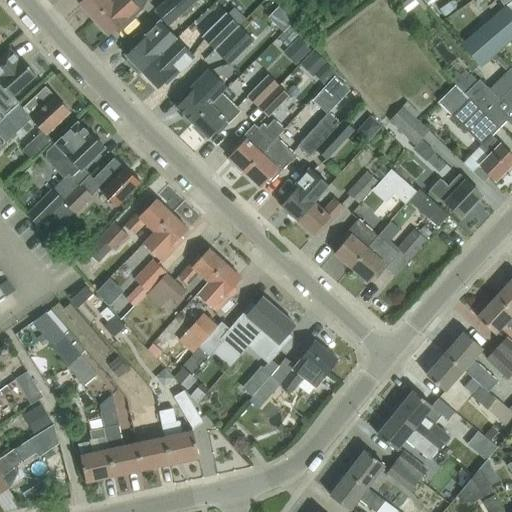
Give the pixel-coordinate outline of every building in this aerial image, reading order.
[(81,0),(79,3),(94,19),(114,0),(81,0)] [(114,0),(94,19),(108,35),(115,29),(118,32),(142,10),(147,0),(114,0)] [(165,0),(155,9),(168,26),(197,0),(165,0)] [(461,43),(480,66),(490,57),(496,52),(511,38),(511,10),(507,4),(461,43)] [(216,50),(240,25),(226,12),(202,36),(216,50)] [(158,20),(145,32),(131,46),(134,49),(127,55),(143,72),(177,39),(158,20)] [(240,25),(216,50),(229,64),(254,41),(240,25)] [(177,39),(143,72),(158,87),(164,81),(167,84),(195,57),(177,39)] [(0,109),(6,116),(19,103),(12,96),(36,74),(22,59),(20,60),(10,49),(0,58),(0,109)] [(324,49),(318,59),(331,66),(336,55),(324,49)] [(496,52),(490,57),(492,59),(497,60),(500,57),(496,52)] [(185,100),(178,106),(194,123),(223,94),(228,88),(231,85),(211,67),(181,97),(185,100)] [(500,98),(484,113),(494,122),(499,128),(506,120),(511,125),(511,67),(490,89),(500,98)] [(458,73),(452,79),(457,85),(457,86),(466,95),(470,99),(480,108),(484,113),(500,98),(490,89),(480,79),(479,80),(471,72),(470,73),(464,78),(460,74),(458,73)] [(247,95),(259,107),(280,86),(268,74),(247,95)] [(44,130),(23,149),(33,159),(53,140),(47,133),(69,111),(46,86),(23,107),(19,103),(6,116),(0,121),(0,134),(7,142),(32,118),(44,130)] [(280,86),(259,107),(268,116),(289,95),(280,86)] [(194,123),(209,138),(215,131),(218,134),(240,111),(223,94),(194,123)] [(469,100),(453,116),(481,145),(479,147),(464,163),(473,172),(483,182),(490,175),(496,181),(511,163),(511,154),(492,135),(499,128),(494,122),(484,113),(480,108),(470,99),(469,100)] [(413,147),(423,157),(427,161),(435,153),(431,149),(421,140),(430,130),(416,117),(420,113),(407,101),(389,120),(415,145),(413,147)] [(340,122),(328,111),(298,145),(310,155),(340,122)] [(229,157),(245,172),(274,141),(277,137),(285,129),(274,118),(267,126),(263,123),(259,127),(255,123),(232,147),(235,150),(229,157)] [(327,160),(354,130),(344,120),(316,150),(327,160)] [(46,158),(67,180),(72,176),(80,168),(81,169),(104,147),(90,132),(88,133),(78,123),(47,154),(46,158)] [(277,137),(274,141),(245,172),(261,187),(267,180),(270,183),(296,155),(277,137)] [(344,152),(333,156),(338,171),(350,167),(344,152)] [(99,188),(102,191),(117,205),(139,182),(124,168),(113,159),(94,179),(89,174),(80,184),(64,200),(63,201),(63,202),(75,213),(92,196),(91,196),(99,188)] [(297,220),(315,200),(329,185),(310,167),(307,171),(284,196),(287,199),(281,206),(288,212),(288,216),(293,220),(297,219),(297,220)] [(391,169),(387,174),(371,191),(384,202),(392,192),(406,204),(409,200),(409,201),(417,191),(391,169)] [(378,180),(368,171),(348,193),(359,203),(378,180)] [(482,195),(467,181),(466,181),(458,173),(447,186),(440,180),(430,191),(444,204),(446,202),(461,217),(482,195)] [(329,185),(315,200),(297,220),(314,235),(320,228),(323,231),(345,207),(334,197),(324,208),(316,201),(330,185),(329,185)] [(27,212),(40,226),(63,202),(63,201),(64,200),(52,187),(27,212)] [(409,201),(423,213),(438,226),(448,214),(419,189),(417,191),(409,201)] [(147,202),(125,225),(135,234),(146,223),(155,231),(155,232),(173,214),(156,198),(150,205),(147,202)] [(173,214),(155,232),(155,231),(143,243),(162,261),(185,238),(182,235),(188,229),(173,214)] [(337,244),(340,246),(335,253),(352,268),(379,236),(358,219),(337,244)] [(129,235),(114,221),(86,249),(95,259),(98,262),(113,248),(115,250),(129,235)] [(415,229),(399,248),(411,258),(427,240),(415,229)] [(379,236),(352,268),(368,282),(374,275),(377,277),(398,252),(388,244),(379,236)] [(198,274),(208,282),(225,263),(209,248),(203,254),(200,252),(178,276),(188,286),(198,274)] [(126,298),(134,306),(167,272),(153,258),(134,279),(140,284),(126,298)] [(242,277),(225,263),(208,282),(197,294),(217,311),(238,287),(236,284),(242,277)] [(167,273),(147,294),(163,309),(173,299),(175,301),(184,291),(167,273)] [(511,279),(497,296),(511,309),(511,279)] [(87,285),(79,293),(86,300),(94,293),(87,285)] [(240,356),(249,346),(248,345),(263,328),(279,310),(262,296),(255,305),(252,302),(229,328),(232,330),(223,341),(240,356)] [(511,309),(497,296),(477,317),(492,330),(496,334),(506,323),(511,328),(511,309)] [(63,309),(104,356),(111,350),(71,302),(63,309)] [(130,330),(141,321),(130,309),(120,319),(130,330)] [(279,310),(263,328),(248,345),(249,346),(268,362),(291,336),(288,333),(296,325),(279,310)] [(46,311),(33,321),(52,345),(68,366),(69,365),(85,384),(97,374),(81,355),(82,354),(81,353),(86,349),(69,330),(66,333),(46,311)] [(202,342),(217,324),(202,312),(187,330),(202,342)] [(483,348),(464,332),(445,353),(464,370),(472,376),(472,377),(480,384),(481,384),(489,391),(498,380),(474,359),(483,348)] [(511,340),(508,337),(497,349),(511,362),(511,340)] [(209,363),(223,347),(213,340),(200,356),(209,363)] [(338,359),(315,341),(296,365),(286,358),(272,375),(292,392),(306,373),(320,384),(338,359)] [(511,375),(511,362),(497,349),(487,359),(508,379),(511,375)] [(426,375),(446,391),(464,370),(445,353),(426,375)] [(183,366),(174,377),(175,378),(187,390),(197,379),(183,366)] [(27,371),(15,379),(21,388),(33,381),(27,371)] [(480,384),(472,377),(464,386),(472,394),(480,384)] [(251,378),(242,388),(252,397),(258,391),(261,388),(251,378)] [(472,396),(487,409),(496,398),(481,385),(472,396)] [(198,387),(190,396),(197,403),(206,394),(198,387)] [(203,420),(184,389),(174,396),(192,427),(203,420)] [(450,435),(425,415),(432,405),(414,390),(396,412),(440,449),(450,435)] [(252,397),(250,400),(259,408),(266,399),(258,391),(252,397)] [(113,394),(100,405),(105,426),(108,438),(110,449),(116,475),(142,469),(137,443),(124,446),(119,423),(113,394)] [(173,407),(159,410),(165,437),(164,437),(170,463),(199,456),(195,437),(194,431),(182,433),(179,419),(176,420),(173,407)] [(439,449),(440,449),(396,412),(377,434),(396,450),(405,439),(430,459),(438,448),(439,449)] [(104,427),(91,430),(93,441),(108,438),(105,426),(104,427)] [(492,427),(485,434),(491,439),(498,432),(492,427)] [(164,437),(137,443),(142,469),(170,463),(164,437)] [(488,438),(477,452),(486,460),(487,459),(489,457),(498,446),(488,438)] [(0,493),(7,488),(8,488),(0,478),(0,477),(24,461),(15,448),(0,458),(0,493)] [(110,449),(81,456),(82,462),(86,481),(116,475),(110,449)] [(347,474),(383,503),(385,500),(368,487),(385,465),(365,450),(347,474)] [(403,450),(395,461),(418,480),(427,469),(403,450)] [(394,461),(386,472),(409,491),(418,480),(394,461)] [(350,510),(359,498),(377,511),(383,503),(347,474),(330,495),(350,510)] [(506,511),(495,494),(483,501),(489,511),(506,511)]
